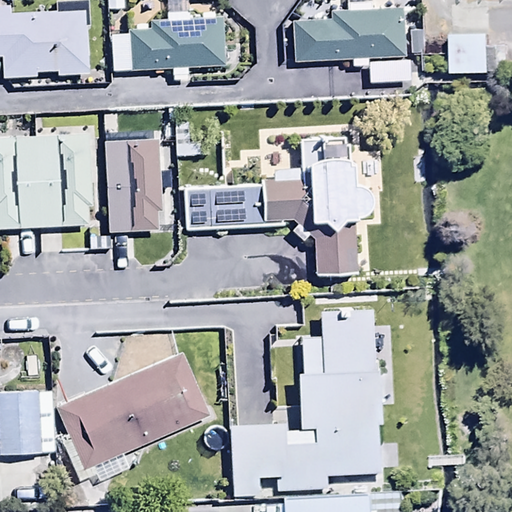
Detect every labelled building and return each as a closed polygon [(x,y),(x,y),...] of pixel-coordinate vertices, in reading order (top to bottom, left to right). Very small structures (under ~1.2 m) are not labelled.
[(103,0),(104,13),(121,13),(120,0),(103,0)] [(342,0),(343,17),(328,18),(328,24),(280,25),(282,67),(349,65),(349,70),(365,70),(365,88),(406,87),(406,63),(419,63),(418,33),(401,33),(400,12),(385,13),(384,0),(342,0)] [(5,86),(11,92),(67,91),(67,81),(85,81),(87,4),(52,4),(52,16),(7,17),(7,4),(0,4),(0,82),(5,83),(5,86)] [(106,38),(108,76),(223,72),(221,21),(186,22),(186,16),(163,17),(163,25),(146,25),(147,33),(106,38)] [(486,41),(447,41),(447,81),(486,81),(486,41)] [(0,232),(85,231),(84,212),(89,212),(86,138),(0,141),(0,232)] [(360,195),(348,191),(346,142),(295,144),(296,173),(269,174),(270,183),(256,183),(256,191),(180,193),(181,234),(281,231),(281,226),(288,226),(292,229),(286,236),(299,246),(305,239),(310,243),(311,281),(351,279),(349,226),(362,220),(366,207),(360,195)] [(151,215),(158,215),(156,144),(102,146),(105,237),(152,236),(151,215)] [(271,429),(225,431),(228,505),(279,503),(279,496),(328,494),(328,482),(383,479),(382,471),(396,470),(396,448),(381,449),(383,409),(391,409),(389,376),(384,376),(383,363),(369,364),(367,309),(321,311),(322,315),(315,315),(316,341),(296,342),(298,379),(293,379),(295,434),(284,435),(283,412),(270,412),(271,429)] [(178,356),(52,412),(63,439),(56,442),(76,486),(93,479),(97,489),(137,471),(129,453),(206,419),(178,356)] [(37,395),(0,395),(0,459),(37,460),(37,395)] [(400,511),(400,501),(283,506),(283,511),(400,511)]
